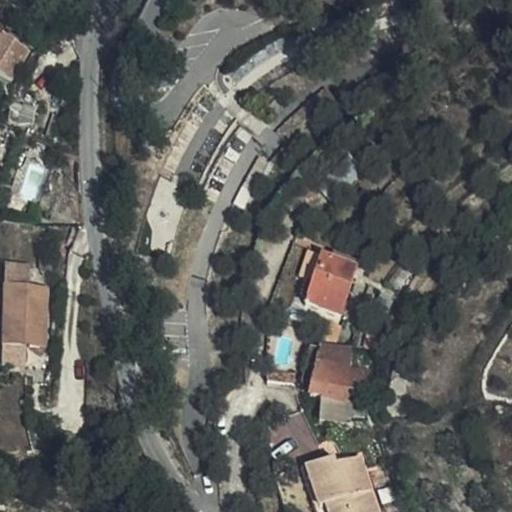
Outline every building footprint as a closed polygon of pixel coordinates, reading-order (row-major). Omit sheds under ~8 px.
[(0,49),(20,62),(39,32),(0,6),(0,49)] [(22,86),(19,102),(31,105),(34,89),(22,86)] [(0,151),(15,124),(0,116),(0,151)] [(390,148),(386,160),(398,167),(404,154),(390,148)] [(390,189),(398,167),(386,160),(377,183),(390,189)] [(324,254),(336,258),(346,232),(333,227),(324,254)] [(383,244),(346,232),(336,258),(329,283),(365,293),(383,244)] [(7,348),(37,349),(38,323),(51,323),(52,288),(33,288),(34,267),(10,267),(7,348)] [(355,298),(350,314),(364,317),(369,303),(355,298)] [(402,330),(409,308),(394,304),(387,327),(402,330)] [(51,323),(38,323),(37,349),(50,349),(51,323)] [(370,380),(371,365),(388,366),(389,353),(371,350),(373,328),(339,323),(333,357),(329,377),(332,377),(344,379),(370,380)] [(404,410),(427,406),(436,358),(432,357),(436,339),(422,336),(419,354),(415,354),(404,410)] [(285,348),(285,356),(310,359),(313,351),(285,348)] [(369,402),(370,380),(344,379),(343,401),(348,401),(369,402)] [(369,483),(381,506),(406,496),(380,434),(358,442),(369,483)] [(358,442),(357,437),(320,453),(344,507),(347,506),(350,511),(363,511),(381,506),(369,483),(358,442)]
